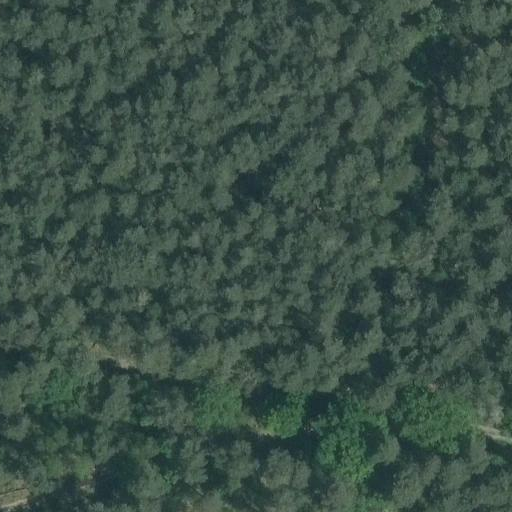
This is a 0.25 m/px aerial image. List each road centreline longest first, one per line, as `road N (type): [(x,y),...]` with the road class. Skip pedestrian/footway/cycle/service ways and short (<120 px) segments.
road 1 (track): [(511,429),(0,335)]
road 2 (track): [(330,399),(246,434),(0,510)]
